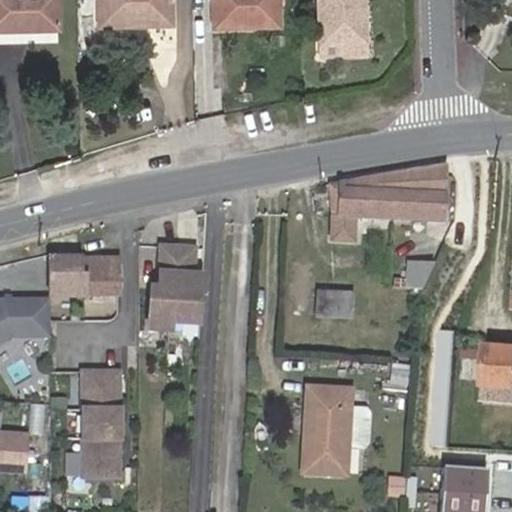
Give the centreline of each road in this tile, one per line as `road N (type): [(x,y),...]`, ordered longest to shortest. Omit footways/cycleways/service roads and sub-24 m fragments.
road 1 (tertiary): [(0,225),(442,138)]
road 2 (residential): [(438,0),(442,138)]
